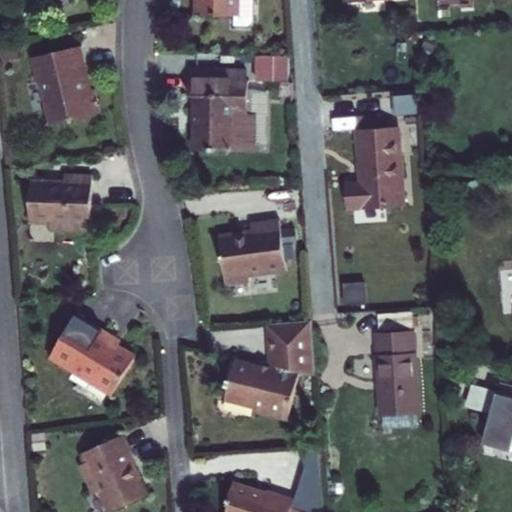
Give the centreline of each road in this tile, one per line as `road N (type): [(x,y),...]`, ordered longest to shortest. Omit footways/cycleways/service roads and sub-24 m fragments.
road 1 (residential): [(139,0),(137,74),(156,187),(181,487)]
road 2 (residential): [(20,511),(0,256)]
road 3 (unknown): [(158,212),(202,189),(282,194)]
